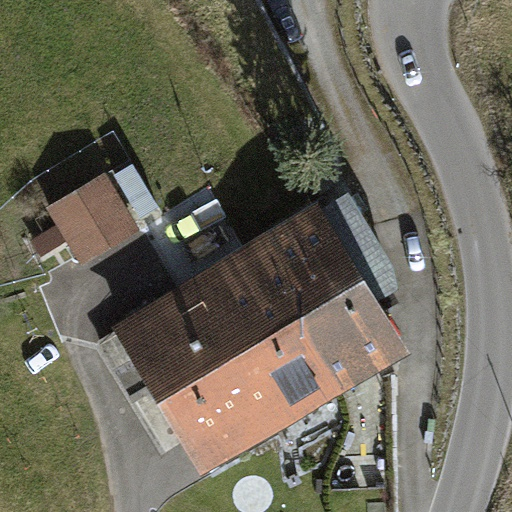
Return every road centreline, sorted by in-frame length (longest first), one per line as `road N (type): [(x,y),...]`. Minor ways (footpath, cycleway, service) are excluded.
road 1 (unclassified): [(458,511),(491,380),(495,293),(481,210),(421,64),(413,0)]
road 2 (track): [(130,511),(126,454),(71,308),(157,256)]
